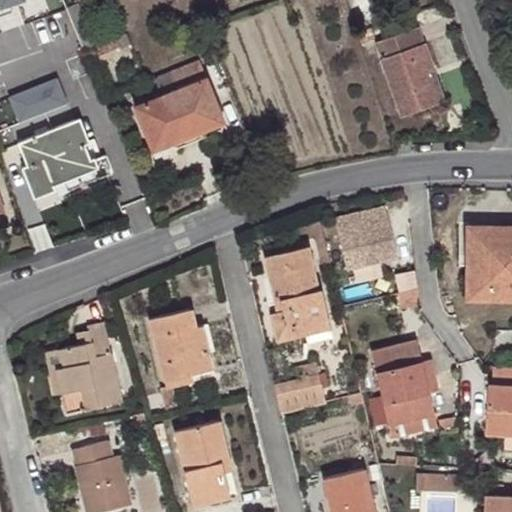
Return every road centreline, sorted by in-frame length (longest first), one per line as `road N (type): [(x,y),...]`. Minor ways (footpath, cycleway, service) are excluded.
road 1 (residential): [(282,511),(217,222)]
road 2 (residential): [(0,295),(217,222)]
road 3 (residential): [(217,222),(347,178),(412,167)]
road 4 (residential): [(412,167),(421,298),(459,357)]
road 5 (residential): [(511,145),(462,0)]
